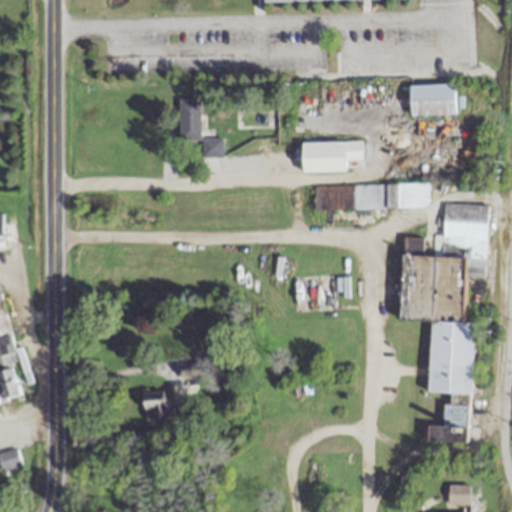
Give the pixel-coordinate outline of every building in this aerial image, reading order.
[(410,85),(410,115),(455,114),(454,83),(410,85)] [(179,141),(202,141),(202,158),(223,157),(222,138),(200,138),(199,99),(178,100),(179,141)] [(302,142),(302,171),(358,170),(358,161),(362,161),(361,141),(302,142)] [(387,183),(387,208),(428,208),(428,183),(387,183)] [(487,206),(443,203),(441,256),(421,255),(422,239),(404,239),(400,321),(430,322),(427,393),(451,394),(451,405),(443,404),(442,427),(427,426),(427,441),(465,443),(467,404),(456,404),(456,395),(470,396),(473,323),(463,322),(465,277),(483,278),(487,206)] [(0,403),(22,399),(0,296),(0,403)] [(199,377),(198,367),(180,368),(181,378),(199,377)] [(0,469),(1,471),(19,466),(15,450),(0,453),(0,469)] [(468,486),(448,486),(448,505),(468,505),(468,486)]
